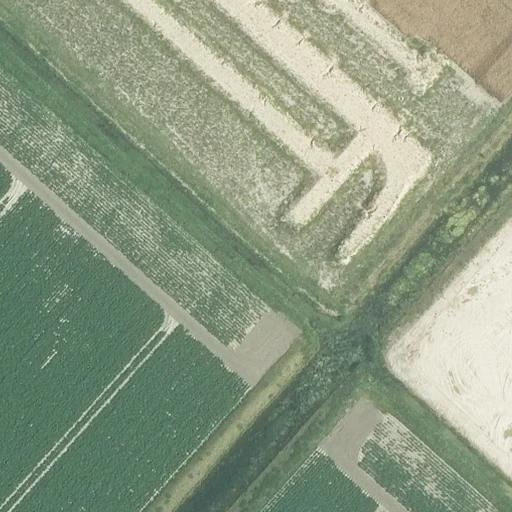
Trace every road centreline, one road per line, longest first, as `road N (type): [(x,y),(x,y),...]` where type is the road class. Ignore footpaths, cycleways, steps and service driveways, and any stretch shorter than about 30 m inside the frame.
road 1 (unclassified): [(419,176),(119,511)]
road 2 (unclassified): [(280,511),(509,257)]
road 3 (unclassified): [(419,176),(222,0)]
road 4 (unclassified): [(344,0),(473,115)]
road 5 (unclassified): [(509,257),(419,176)]
